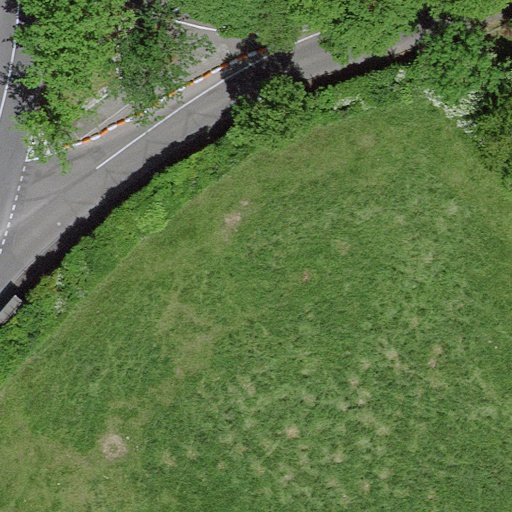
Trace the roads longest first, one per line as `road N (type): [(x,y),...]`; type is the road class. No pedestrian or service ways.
road 1 (tertiary): [(0,223),(52,202),(257,62),(345,22)]
road 2 (tertiary): [(345,22),(222,0)]
road 3 (secondary): [(20,0),(0,120)]
